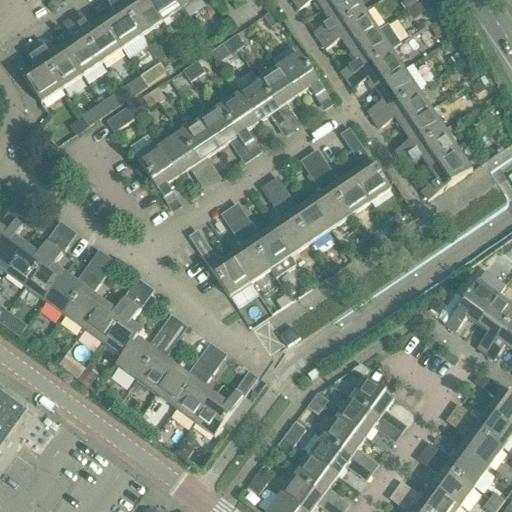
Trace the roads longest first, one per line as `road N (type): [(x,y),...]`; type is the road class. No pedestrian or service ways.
road 1 (residential): [(0,352),(215,511)]
road 2 (residential): [(132,265),(350,115)]
road 3 (residential): [(367,511),(471,362)]
road 4 (residential): [(132,265),(0,169)]
road 5 (residential): [(262,358),(132,265)]
